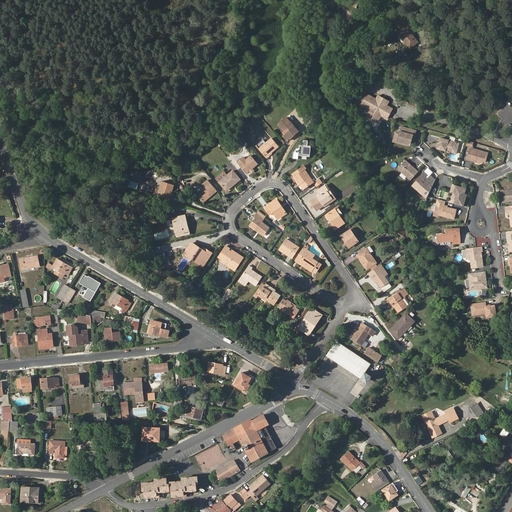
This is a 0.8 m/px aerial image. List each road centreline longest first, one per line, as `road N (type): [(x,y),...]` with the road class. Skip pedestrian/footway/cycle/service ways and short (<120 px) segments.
road 1 (residential): [(344,308),(235,234),(231,213),(259,186),(281,185),(355,289)]
road 2 (residential): [(328,399),(283,451),(223,490),(130,505),(105,488)]
road 3 (residential): [(209,332),(184,347),(0,366)]
road 4 (unclassified): [(39,230),(209,332)]
road 5 (tertiary): [(105,488),(277,396)]
road 6 (tertiary): [(328,399),(376,434),(430,511)]
